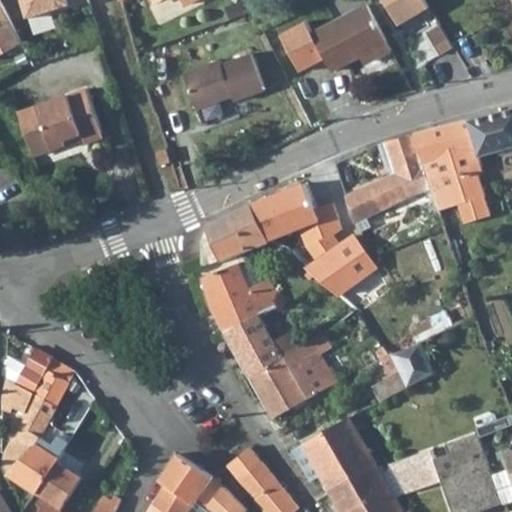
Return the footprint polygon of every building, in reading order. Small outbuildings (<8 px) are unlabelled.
[(0,0),(0,55),(23,44),(0,0)] [(89,2),(87,0),(23,0),(29,17),(53,9),(54,12),(89,2)] [(370,7),(314,35),(333,73),(368,56),(372,63),(393,52),(370,7)] [(208,60),(177,74),(192,109),(226,94),(228,98),(259,85),(244,50),(210,65),(208,60)] [(87,90),(19,113),(32,156),(65,145),(63,139),(81,134),(84,143),(103,137),(87,90)] [(511,109),(471,120),(479,151),(481,156),(511,146),(511,109)] [(470,120),(416,135),(431,185),(438,210),(485,197),(477,168),(460,172),(456,158),(478,151),(470,120)] [(399,174),(348,198),(357,222),(431,185),(416,135),(388,142),(399,174)] [(171,163),(167,149),(157,152),(162,166),(171,163)] [(276,196),(253,206),(270,240),(337,214),(322,173),(304,181),(305,185),(276,196)] [(202,253),(203,266),(249,248),(270,240),(253,206),(208,227),(203,241),(202,253)] [(354,236),(308,270),(348,304),(384,280),(372,261),(355,237),(354,236)] [(239,263),(203,276),(211,310),(225,333),(259,315),(284,357),(300,348),(305,345),(270,280),(251,289),(239,263)] [(259,315),(225,333),(250,374),(284,357),(259,315)] [(326,331),(315,338),(322,351),(334,344),(326,331)] [(305,345),(300,348),(310,364),(297,372),(311,398),(340,383),(322,351),(315,338),(305,345)] [(399,352),(394,355),(403,372),(410,387),(435,374),(421,340),(417,345),(399,352)] [(389,348),(386,351),(390,355),(392,356),(394,355),(399,352),(396,342),(389,348)] [(58,407),(76,371),(33,348),(31,352),(36,354),(29,368),(6,356),(6,380),(33,394),(58,407)] [(284,357),(250,374),(276,418),(311,398),(297,372),(310,364),(300,348),(284,357)] [(390,355),(386,351),(381,353),(389,369),(396,365),(392,356),(390,355)] [(410,387),(403,372),(375,387),(382,401),(410,387)] [(11,441),(3,454),(3,461),(8,473),(10,474),(35,447),(58,407),(33,394),(11,441)] [(349,417),(286,454),(300,475),(318,466),(331,489),(377,463),(349,417)] [(433,448),(399,461),(417,489),(443,480),(454,511),(478,511),(493,506),(481,472),(491,469),(489,463),(478,432),(447,443),(450,453),(437,458),(433,448)] [(35,447),(10,474),(36,494),(59,463),(35,447)] [(511,449),(508,447),(501,449),(511,480),(511,449)] [(269,473),(262,463),(251,449),(229,464),(266,511),(293,511),(300,506),(272,471),(269,473)] [(167,486),(156,504),(166,511),(192,511),(198,504),(201,500),(215,478),(178,453),(160,481),(167,486)] [(59,463),(36,494),(40,497),(36,505),(40,509),(38,511),(62,511),(61,511),(83,479),(59,463)] [(407,511),(377,463),(331,489),(343,511),(407,511)] [(491,469),(481,472),(493,506),(503,503),(491,469)] [(215,478),(201,500),(215,511),(247,511),(249,511),(215,478)] [(0,511),(11,511),(9,509),(0,493),(0,511)] [(116,511),(122,500),(115,498),(112,502),(102,499),(95,511),(116,511)]
